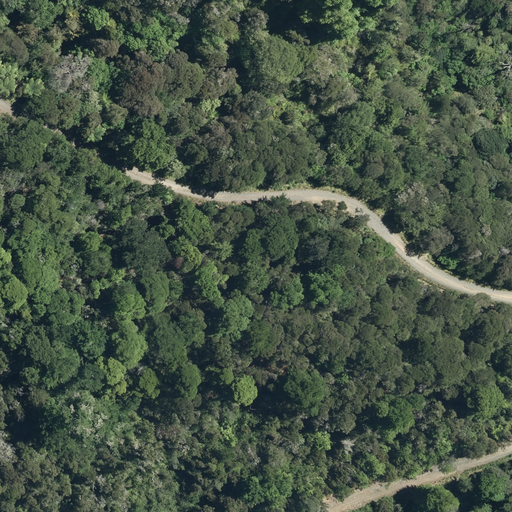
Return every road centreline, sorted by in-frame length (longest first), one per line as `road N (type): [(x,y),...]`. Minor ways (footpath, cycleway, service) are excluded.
road 1 (track): [(0,111),(108,168),(203,189),(282,185),(352,199),(431,275),(511,293)]
road 2 (track): [(511,445),(327,511)]
